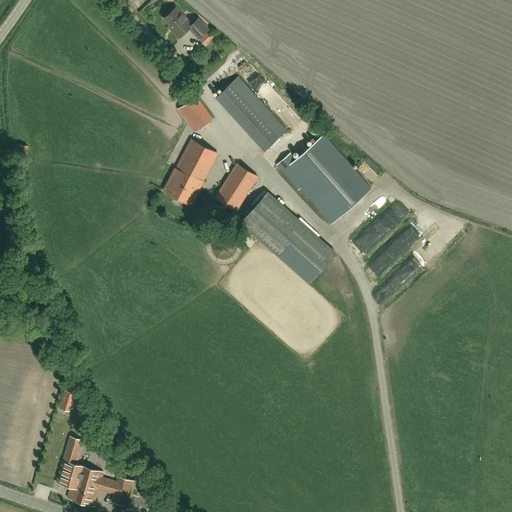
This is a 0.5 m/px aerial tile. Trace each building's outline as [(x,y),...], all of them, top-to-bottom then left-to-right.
[(174,29),(173,30),(179,37),(189,28),(199,38),(209,29),(198,18),(192,24),(175,7),(164,18),(174,29)] [(212,29),(200,40),(205,45),(217,34),(212,29)] [(238,77),(215,97),(264,151),(286,130),(238,77)] [(212,119),(196,96),(178,109),(194,132),(212,119)] [(331,223),(371,189),(323,135),(296,159),(290,153),(277,164),(299,189),(301,187),(331,223)] [(176,168),(164,190),(190,204),(217,153),(191,139),(177,168),(176,168)] [(26,159),(28,146),(18,144),(16,157),(26,159)] [(237,163),(215,198),(235,210),(257,176),(237,163)] [(309,283),(335,253),(267,192),(241,222),(309,283)] [(401,198),(348,248),(357,258),(410,208),(401,198)] [(444,224),(411,258),(423,270),(456,236),(444,224)] [(74,393),(65,391),(60,409),(68,411),(74,393)] [(68,442),(57,483),(71,487),(68,498),(94,506),(98,490),(102,477),(103,472),(75,464),(81,446),(68,442)] [(102,477),(98,490),(113,495),(112,501),(128,506),(134,485),(135,481),(118,476),(117,480),(116,481),(102,477)] [(139,494),(149,507),(157,501),(147,487),(139,494)]
